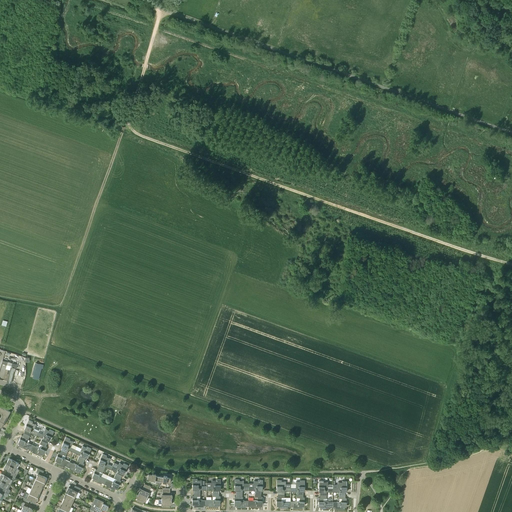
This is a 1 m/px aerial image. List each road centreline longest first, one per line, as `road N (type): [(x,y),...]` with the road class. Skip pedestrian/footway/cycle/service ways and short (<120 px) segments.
road 1 (track): [(511,265),(139,136),(126,123),(161,9)]
road 2 (track): [(511,133),(147,0)]
road 3 (track): [(0,297),(59,310),(126,123)]
